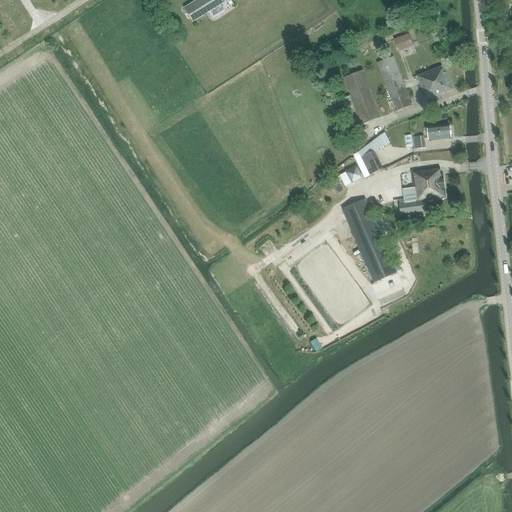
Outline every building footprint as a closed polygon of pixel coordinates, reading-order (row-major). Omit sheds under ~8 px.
[(221,0),(196,0),(183,8),(192,22),(223,3),(221,0)] [(398,52),(414,46),(409,34),(394,40),(398,52)] [(394,57),(377,63),(390,98),(394,109),(395,112),(413,105),(410,99),(406,89),(394,57)] [(425,92),(428,100),(453,89),(445,66),(417,77),(423,93),(425,92)] [(344,78),(360,120),(361,125),(381,117),(364,71),(344,78)] [(428,127),(429,139),(451,137),(450,125),(428,127)] [(383,169),(374,151),(385,146),(380,136),(354,155),(365,178),(371,175),(383,169)] [(426,148),(424,136),(412,138),(414,150),(426,148)] [(347,167),(342,171),(348,180),(353,176),(347,167)] [(404,198),(399,199),(400,204),(399,204),(401,214),(427,211),(425,201),(446,198),(443,175),(441,176),(440,168),(412,172),(414,189),(403,190),(404,198)] [(319,210),(327,203),(316,191),(309,198),(319,210)] [(365,199),(342,209),(374,282),(396,273),(365,199)]
